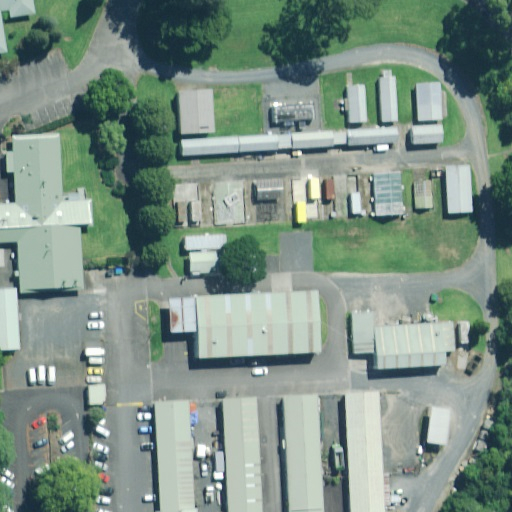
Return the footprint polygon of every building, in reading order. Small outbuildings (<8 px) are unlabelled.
[(0,0),(0,49),(7,49),(2,19),(37,13),(34,0),(0,0)] [(395,76),(381,77),(384,123),(399,122),(395,76)] [(439,84),(417,85),(420,121),(442,119),(439,84)] [(364,85),(348,86),(351,122),(367,121),(364,85)] [(211,89),(179,91),(182,134),(214,131),(211,89)] [(443,124),(412,126),(413,144),(444,142),(443,124)] [(332,132),(333,147),(399,143),(398,127),(332,131),(332,132)] [(332,132),(181,142),(182,158),(333,147),(332,132)] [(14,136),(18,202),(0,202),(0,245),(20,244),(23,294),(86,291),(83,228),(94,228),(93,195),(65,197),(62,134),(14,136)] [(471,164),(447,166),(451,213),(474,211),(471,164)] [(401,173),(374,175),(377,216),(404,214),(401,173)] [(320,177),(292,179),(295,221),(323,219),(320,177)] [(281,178),(255,180),(257,201),(283,199),(281,178)] [(243,181),(212,183),(215,225),(246,223),(243,181)] [(431,181),(416,182),(417,209),(433,208),(431,181)] [(203,184),(174,186),(177,229),(206,227),(203,184)] [(225,233),(185,236),(186,248),(226,246),(225,233)] [(220,251),(190,253),(191,273),(222,270),(220,251)] [(17,290),(0,290),(0,349),(20,348),(17,290)] [(163,301),(163,336),(191,335),(193,362),(320,356),(316,296),(163,301)] [(390,311),(350,313),(353,358),(371,357),(372,372),(447,368),(446,354),(472,352),(470,323),(391,328),(390,311)] [(468,354),(459,354),(459,367),(468,367),(468,354)] [(102,387),(88,386),(86,405),(100,406),(102,387)] [(388,511),(381,392),(345,395),(352,511),(388,511)] [(326,511),(320,394),(284,396),(290,511),(326,511)] [(263,511),(257,398),(221,400),(227,511),(263,511)] [(195,511),(188,400),(153,402),(159,511),(195,511)] [(451,409),(432,406),(427,443),(447,446),(451,409)]
